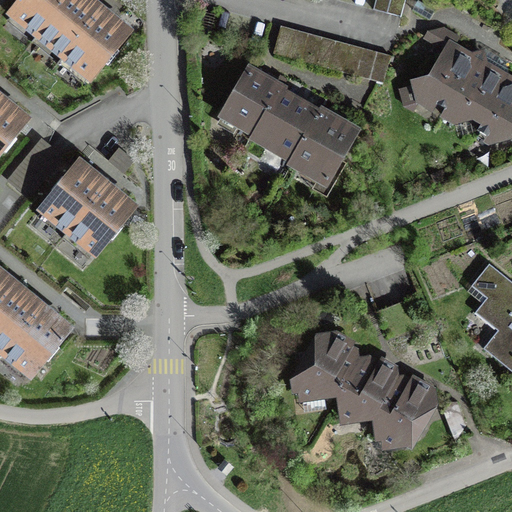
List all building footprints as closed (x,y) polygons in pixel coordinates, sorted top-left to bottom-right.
[(41,34),(69,0),(22,0),(13,11),(41,34)] [(64,54),(100,12),(85,0),(69,0),(41,34),(64,54)] [(371,0),(367,14),(382,18),(387,0),(371,0)] [(405,0),(387,0),(382,18),(399,23),(405,0)] [(100,12),(64,54),(90,76),(126,34),(100,12)] [(424,36),(421,43),(438,52),(450,47),(458,40),(441,31),(424,36)] [(285,61),(292,36),(277,32),(270,57),(285,61)] [(292,36),(285,61),(299,64),(306,40),(292,36)] [(306,40),(299,64),(327,72),(334,47),(306,40)] [(334,47),(327,72),(355,80),(361,55),(334,47)] [(433,108),(439,112),(482,53),(469,57),(450,47),(438,52),(420,80),(403,85),(405,91),(411,110),(427,118),(433,108)] [(466,125),(478,132),(505,78),(484,65),(482,53),(439,112),(435,122),(448,130),(466,125)] [(361,55),(355,80),(380,86),(386,61),(361,55)] [(210,123),(250,146),(283,92),(243,68),(210,123)] [(511,82),(505,78),(478,132),(471,144),(486,150),(511,142),(511,82)] [(405,91),(395,94),(400,111),(411,110),(405,91)] [(320,113),(283,92),(250,146),(287,168),(320,113)] [(0,153),(24,125),(0,104),(0,153)] [(355,134),(320,113),(287,168),(322,189),(355,134)] [(9,178),(29,192),(54,157),(33,143),(9,178)] [(45,213),(67,231),(107,184),(85,165),(45,213)] [(134,207),(107,184),(67,231),(94,254),(134,207)] [(511,282),(489,264),(471,286),(486,298),(475,313),(497,331),(483,349),(508,368),(511,363),(511,282)] [(0,303),(15,285),(0,273),(0,303)] [(15,285),(0,303),(0,349),(3,352),(40,304),(15,285)] [(418,296),(404,301),(415,328),(428,323),(418,296)] [(404,301),(391,306),(402,333),(415,328),(404,301)] [(40,304),(3,352),(32,375),(69,327),(40,304)] [(391,306),(378,312),(388,339),(402,333),(391,306)] [(302,398),(339,393),(355,365),(353,346),(337,337),(317,340),(310,352),(312,361),(309,367),(301,368),(294,381),(295,389),(300,389),(302,398)] [(377,409),(378,410),(394,381),(393,370),(378,361),(355,365),(339,393),(343,420),(357,418),(362,411),(377,409)] [(409,379),(394,381),(378,410),(375,416),(378,437),(383,436),(385,446),(411,442),(409,421),(425,419),(434,404),(432,392),(409,379)]
